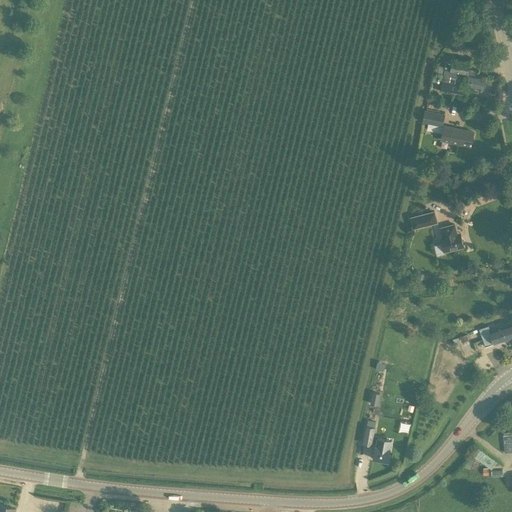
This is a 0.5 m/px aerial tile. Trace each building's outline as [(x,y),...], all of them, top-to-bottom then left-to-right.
[(444,70),(440,91),(466,96),(467,89),(479,91),(479,87),(484,88),(486,77),(478,75),(478,71),(471,70),(470,74),(468,74),(471,63),(452,60),(450,71),(444,70)] [(445,114),(425,109),(422,122),(442,126),(445,114)] [(444,125),(441,139),(471,146),(474,131),(444,125)] [(435,212),(412,217),(414,228),(438,222),(435,212)] [(445,251),(464,247),(464,245),(465,243),(464,239),(462,238),(461,233),(458,233),(455,224),(441,228),(443,237),(441,237),(445,251)] [(486,346),(494,344),(494,343),(511,336),(511,322),(490,330),(489,325),(481,327),(484,337),(483,337),(486,346)] [(378,405),(381,394),(373,392),(370,404),(378,405)] [(408,432),(411,423),(400,420),(398,430),(408,432)] [(367,426),(366,426),(363,444),(372,446),(376,422),(368,421),(367,426)] [(511,434),(503,435),(506,453),(511,452),(511,434)] [(375,444),(373,458),(389,461),(391,447),(392,438),(378,435),(376,444),(375,444)] [(475,466),(482,453),(474,450),(468,463),(475,466)]
